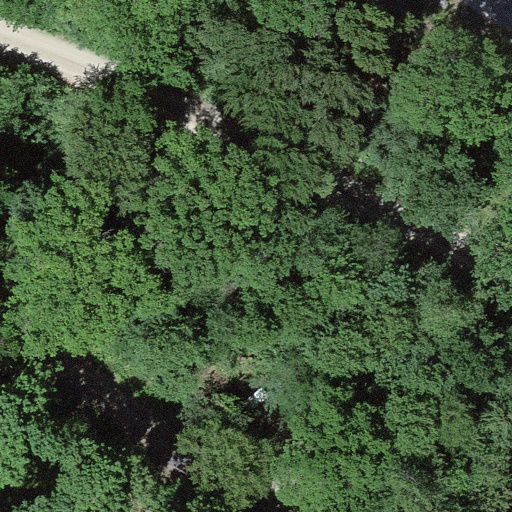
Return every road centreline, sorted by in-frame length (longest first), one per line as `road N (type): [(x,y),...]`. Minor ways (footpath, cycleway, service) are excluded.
road 1 (track): [(511,276),(197,109),(0,36)]
road 2 (track): [(0,326),(264,511)]
